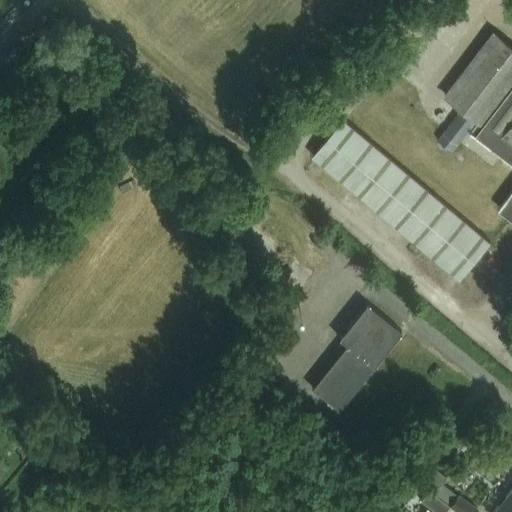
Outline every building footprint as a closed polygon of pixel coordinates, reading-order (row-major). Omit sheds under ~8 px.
[(511,44),(495,31),(446,95),(480,121),(471,132),(511,163),(511,192),(500,208),(511,217),(511,44)] [(491,243),(344,119),(313,156),(460,279),(491,243)] [(339,409),(402,331),(367,303),(339,337),(347,344),(312,388),(339,409)] [(243,382),(262,397),(270,388),(250,372),(243,382)] [(427,475),(439,484),(447,475),(434,465),(427,475)] [(511,511),(511,488),(493,511),(511,511)] [(443,511),(449,505),(429,489),(421,499),(433,508),(430,511),(443,511)] [(450,504),(460,511),(474,511),(477,508),(457,494),(450,504)]
